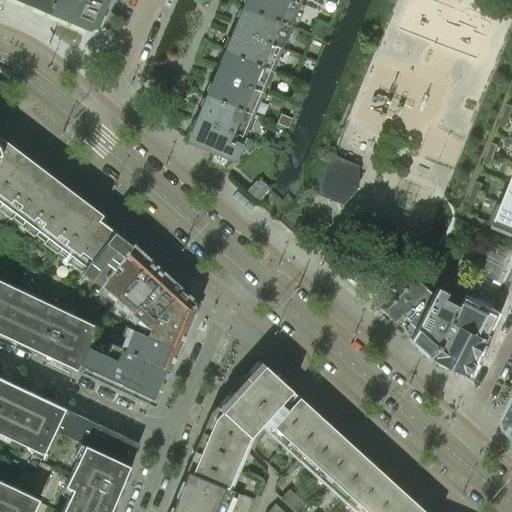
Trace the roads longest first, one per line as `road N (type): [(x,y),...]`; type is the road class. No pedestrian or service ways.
road 1 (tertiary): [(447,446),(251,274)]
road 2 (tertiary): [(251,274),(84,123)]
road 3 (residential): [(0,354),(173,434)]
road 4 (residential): [(173,434),(232,299),(251,274)]
road 5 (residential): [(84,123),(112,85),(147,0)]
road 6 (residential): [(447,446),(511,340)]
